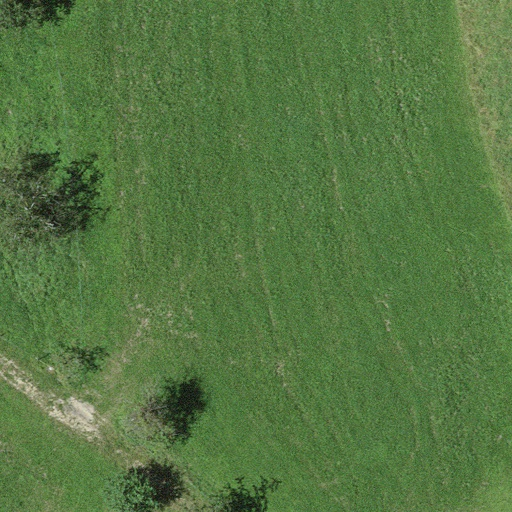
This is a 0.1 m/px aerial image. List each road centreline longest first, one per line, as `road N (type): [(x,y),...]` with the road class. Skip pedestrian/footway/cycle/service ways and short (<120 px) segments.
road 1 (track): [(206,511),(96,438)]
road 2 (track): [(0,365),(96,438)]
